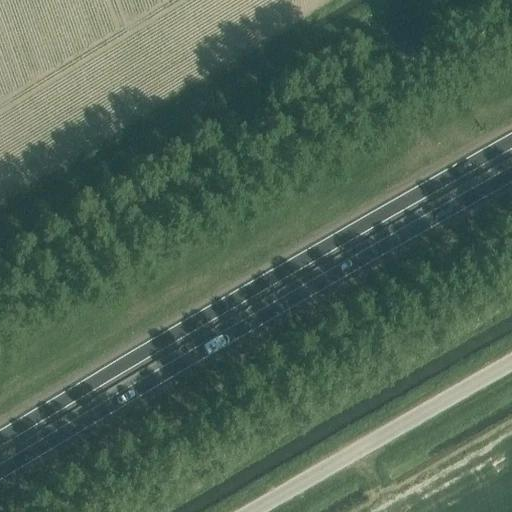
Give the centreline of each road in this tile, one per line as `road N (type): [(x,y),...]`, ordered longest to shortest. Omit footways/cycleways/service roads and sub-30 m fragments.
road 1 (trunk): [(511,134),(0,435)]
road 2 (trunk): [(0,465),(511,168)]
road 3 (unclassified): [(254,511),(511,364)]
